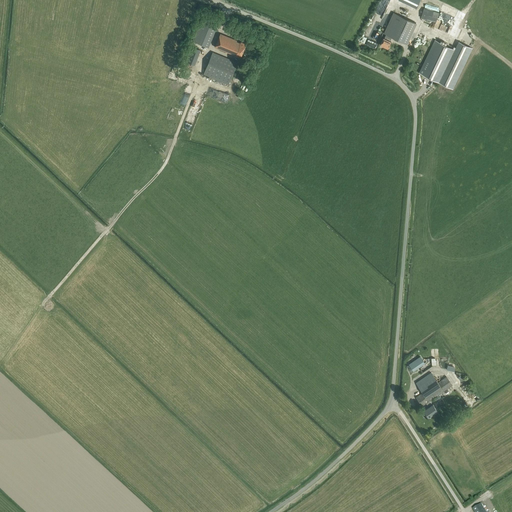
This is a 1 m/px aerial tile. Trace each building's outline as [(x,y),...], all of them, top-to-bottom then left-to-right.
[(423,8),(421,17),(435,22),(438,12),(424,8),(423,8)] [(383,37),(380,44),(388,47),(391,41),(390,40),(392,36),(394,37),(396,38),(406,43),(416,23),(393,12),(384,33),(386,34),(384,38),(383,37)] [(202,15),(193,38),(192,40),(208,47),(218,22),(214,20),(202,15)] [(240,57),(246,44),(241,42),(240,43),(236,41),(237,40),(220,33),(214,47),(240,57)] [(435,40),(420,72),(453,88),(472,48),(460,42),(456,50),(435,40)] [(188,65),(192,67),(193,64),(194,64),(200,50),(191,46),(185,61),(190,63),(188,65)] [(237,62),(212,52),(203,74),(228,84),(237,62)] [(420,356),(409,364),(413,370),(424,363),(420,356)] [(424,410),(428,416),(437,410),(433,404),(432,404),(430,400),(452,385),(446,377),(438,382),(431,372),(416,382),(423,392),(416,397),(422,406),(426,403),(429,407),(424,410)]
